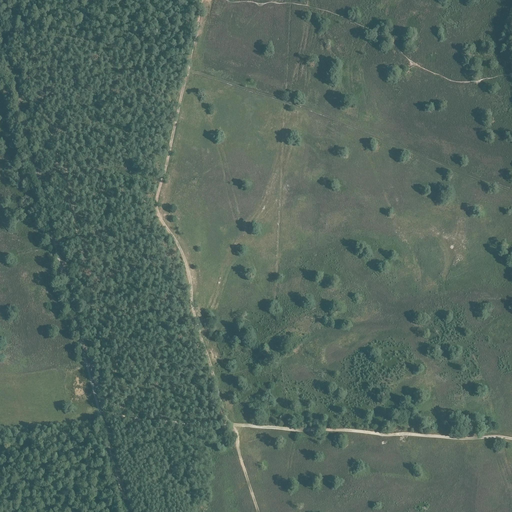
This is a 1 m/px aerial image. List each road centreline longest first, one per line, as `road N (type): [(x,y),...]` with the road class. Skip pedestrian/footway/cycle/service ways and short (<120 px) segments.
road 1 (track): [(257,511),(176,250),(152,214),(202,0)]
road 2 (track): [(129,511),(0,32)]
road 3 (track): [(99,417),(511,441)]
